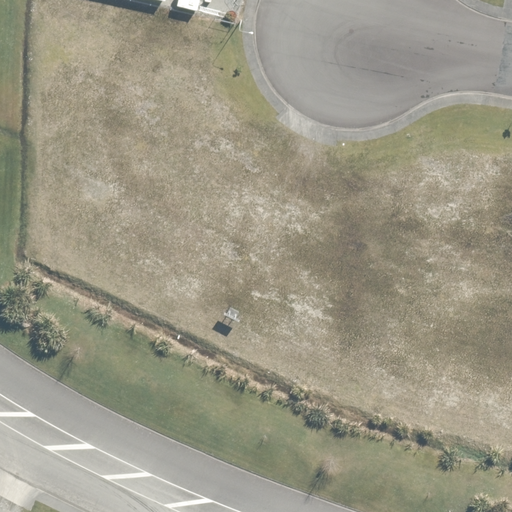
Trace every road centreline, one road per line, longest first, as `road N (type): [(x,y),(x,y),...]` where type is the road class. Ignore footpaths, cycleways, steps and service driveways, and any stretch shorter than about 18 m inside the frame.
road 1 (unclassified): [(0,403),(58,441),(209,511)]
road 2 (unclassified): [(349,34),(511,56)]
